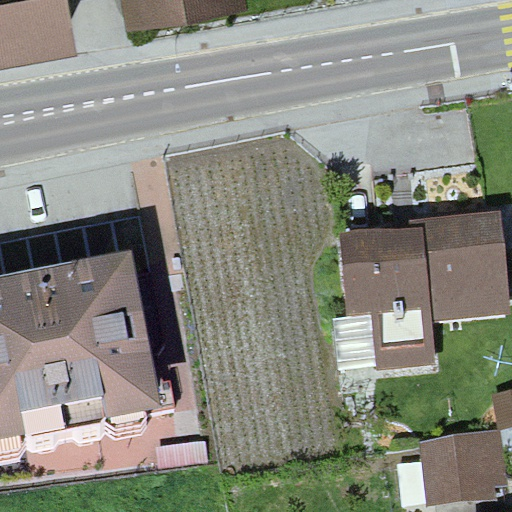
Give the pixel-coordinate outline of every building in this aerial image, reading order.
[(55,0),(0,0),(0,53),(63,42),(55,0)] [(232,8),(230,0),(105,0),(110,26),(232,8)] [(495,228),(346,249),(358,334),(377,331),(384,378),(436,370),(429,324),(507,313),(495,228)] [(121,283),(0,307),(0,464),(151,434),(121,283)] [(511,390),(495,392),(498,423),(511,421),(511,390)] [(503,511),(497,449),(428,455),(433,511),(503,511)]
